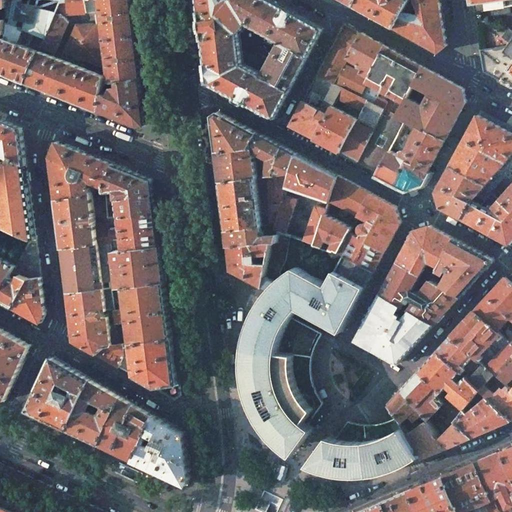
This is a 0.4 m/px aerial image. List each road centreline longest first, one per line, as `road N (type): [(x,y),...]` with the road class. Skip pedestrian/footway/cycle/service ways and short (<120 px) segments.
road 1 (residential): [(52,341),(63,322),(41,153),(52,114)]
road 2 (residential): [(52,341),(173,407),(224,401)]
road 3 (primary): [(167,511),(0,435)]
road 4 (residential): [(278,131),(420,204)]
road 5 (residential): [(344,339),(207,264)]
road 6 (residential): [(344,339),(420,204)]
road 7 (residential): [(510,263),(407,375)]
road 8 (residential): [(52,114),(195,163)]
road 9 (residential): [(465,76),(341,10)]
road 10 (tertiary): [(224,401),(207,264)]
road 11 (residential): [(278,131),(341,10)]
road 12 (residential): [(420,204),(484,87)]
road 13 (residential): [(423,472),(377,404),(407,375)]
